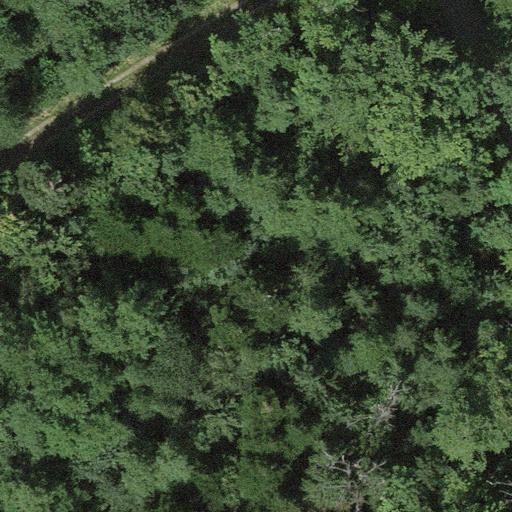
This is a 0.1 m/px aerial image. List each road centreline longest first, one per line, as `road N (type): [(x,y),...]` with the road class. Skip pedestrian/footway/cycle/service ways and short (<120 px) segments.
road 1 (track): [(271,0),(0,162)]
road 2 (track): [(511,121),(457,0)]
